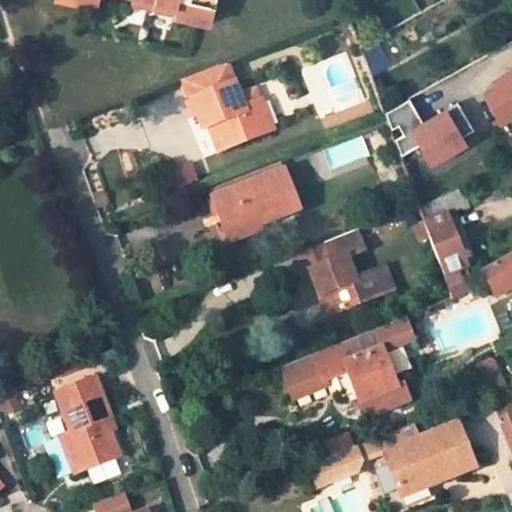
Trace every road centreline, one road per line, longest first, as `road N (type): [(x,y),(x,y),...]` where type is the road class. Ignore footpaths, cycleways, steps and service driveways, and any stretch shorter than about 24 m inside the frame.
road 1 (residential): [(183,511),(54,137)]
road 2 (track): [(0,12),(54,137)]
